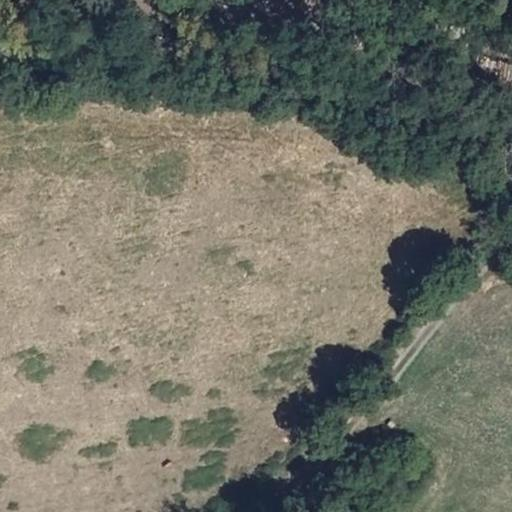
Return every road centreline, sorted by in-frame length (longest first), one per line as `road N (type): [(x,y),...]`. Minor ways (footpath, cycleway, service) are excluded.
road 1 (track): [(111,0),(204,7),(511,60)]
road 2 (track): [(262,511),(373,408),(511,246)]
